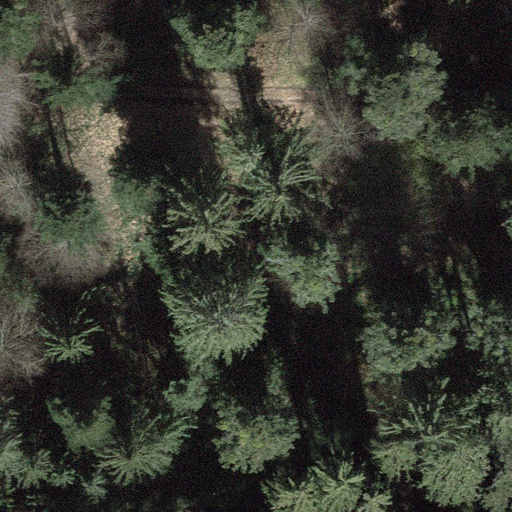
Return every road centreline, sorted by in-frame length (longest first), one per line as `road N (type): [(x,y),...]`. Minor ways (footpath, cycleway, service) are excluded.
road 1 (track): [(0,344),(105,412),(227,511)]
road 2 (track): [(0,57),(120,0)]
